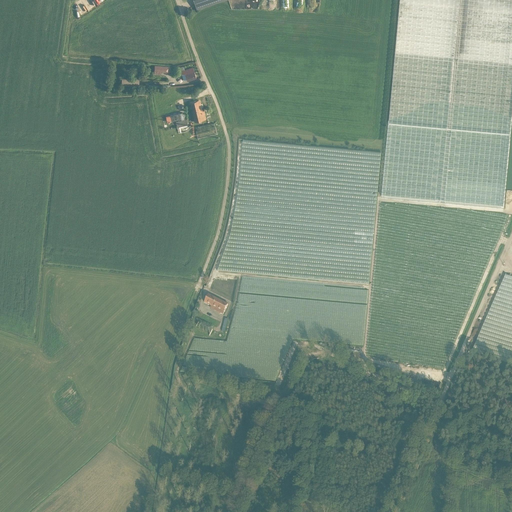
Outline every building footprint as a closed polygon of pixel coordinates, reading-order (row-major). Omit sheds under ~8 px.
[(193,0),(197,9),(224,0),(193,0)] [(511,117),(511,0),(400,0),(382,197),(504,209),(511,117)] [(154,65),(154,73),(167,74),(168,66),(154,65)] [(188,80),(198,77),(195,67),(181,71),(182,75),(186,73),(188,80)] [(122,75),(122,85),(139,86),(139,76),(122,75)] [(196,122),(208,119),(202,99),(190,102),(196,122)] [(180,113),(165,116),(167,122),(181,119),(180,113)] [(217,134),(214,123),(195,127),(198,139),(217,134)] [(284,145),(284,141),(255,139),(255,148),(259,149),(259,150),(263,151),(263,150),(268,151),(269,147),(275,148),(275,147),(281,148),(281,144),(284,145)] [(375,186),(379,150),(340,146),(340,153),(338,153),(343,155),(345,157),(347,159),(347,161),(351,162),(351,167),(356,168),(356,171),(358,168),(362,172),(362,175),(364,176),(362,180),(365,181),(369,184),(368,188),(371,190),(370,192),(372,193),(375,186)] [(511,280),(511,281),(506,288),(503,280),(493,294),(495,305),(500,297),(504,298),(505,305),(507,306),(499,316),(502,318),(503,315),(508,316),(509,311),(511,310),(511,280)] [(224,316),(230,305),(210,294),(204,305),(224,316)] [(468,348),(470,345),(485,346),(484,352),(488,354),(489,352),(511,353),(511,342),(505,338),(506,337),(504,335),(505,318),(503,321),(503,320),(499,320),(498,323),(498,328),(496,328),(496,333),(487,333),(491,336),(489,340),(486,338),(486,343),(468,342),(468,348)] [(213,326),(200,319),(196,327),(209,333),(213,326)]
